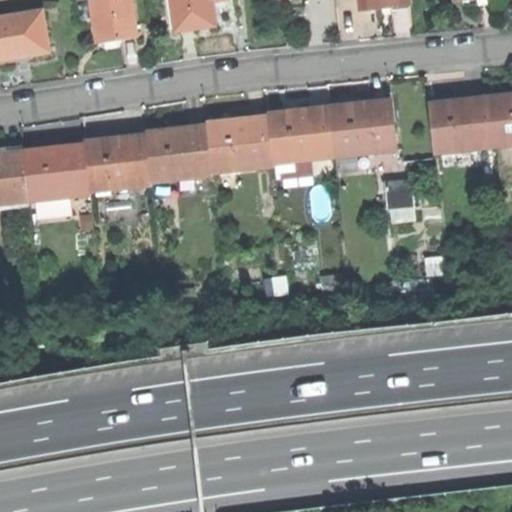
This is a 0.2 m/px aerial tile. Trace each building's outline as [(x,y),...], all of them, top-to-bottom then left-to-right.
[(130,0),(90,0),(97,39),(116,36),(136,33),(130,0)] [(168,0),(172,27),(193,25),(214,22),(211,0),(168,0)] [(40,8),(0,13),(0,53),(10,52),(46,47),(40,8)] [(511,89),(490,92),(496,144),(511,141),(511,89)] [(458,96),(430,99),(436,151),(496,144),(490,92),(458,96)] [(358,100),(330,103),(335,154),(396,147),(391,96),(358,100)] [(269,112),(274,161),(335,154),(330,103),(300,106),(268,110),(269,112)] [(208,123),(213,170),(274,164),(274,161),(269,112),(236,116),(207,119),(208,123)] [(146,133),(152,182),(213,175),(213,170),(208,123),(175,127),(146,130),(146,133)] [(85,143),(90,190),(152,183),(152,182),(146,133),(116,137),(84,140),(85,143)] [(24,150),(29,201),(90,194),(90,190),(85,143),(53,147),(24,150)] [(0,152),(0,204),(29,201),(24,150),(0,152)] [(415,177),(389,179),(391,207),(417,205),(415,177)]
